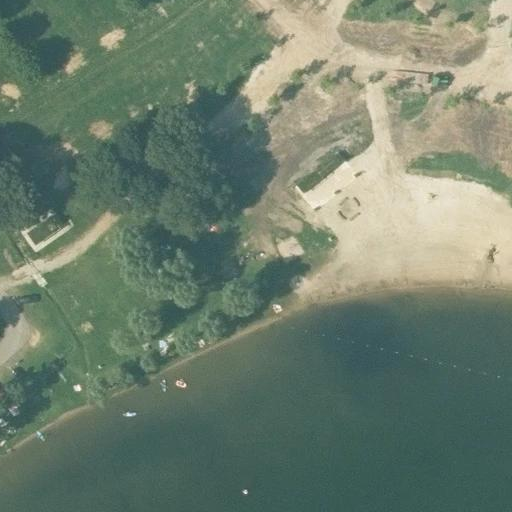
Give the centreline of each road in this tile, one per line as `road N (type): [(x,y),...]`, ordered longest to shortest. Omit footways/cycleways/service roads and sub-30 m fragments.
road 1 (track): [(0,298),(74,250),(348,0)]
road 2 (track): [(270,0),(308,41),(511,81)]
